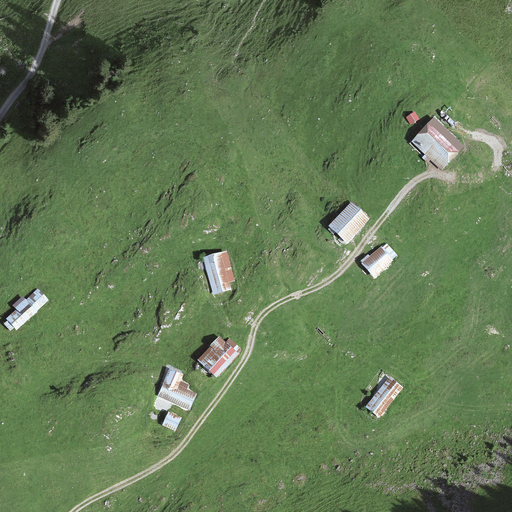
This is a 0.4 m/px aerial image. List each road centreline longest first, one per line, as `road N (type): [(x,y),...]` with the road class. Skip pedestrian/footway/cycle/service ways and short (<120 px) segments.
road 1 (track): [(74,511),(178,448),(233,377),(265,312),(338,273),(408,181),(429,171),(447,174)]
road 2 (track): [(56,0),(36,63),(0,117)]
